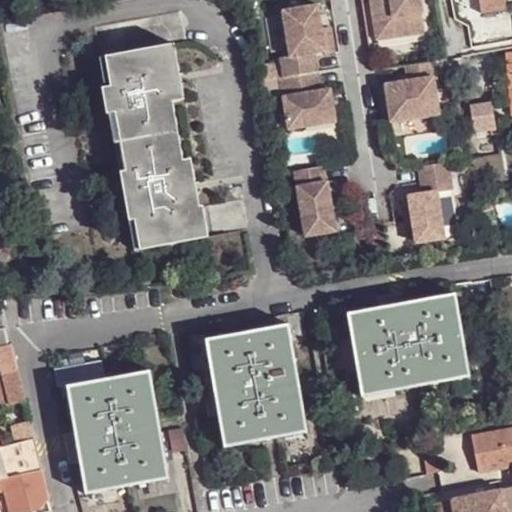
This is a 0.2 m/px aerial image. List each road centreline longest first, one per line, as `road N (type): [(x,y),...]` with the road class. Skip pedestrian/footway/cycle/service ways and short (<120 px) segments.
road 1 (residential): [(72,218),(44,43),(58,28),(185,3),(203,9),(217,21),(267,305)]
road 2 (residential): [(267,305),(31,343),(70,511)]
road 3 (residential): [(511,261),(267,305)]
road 4 (residential): [(406,489),(286,511)]
